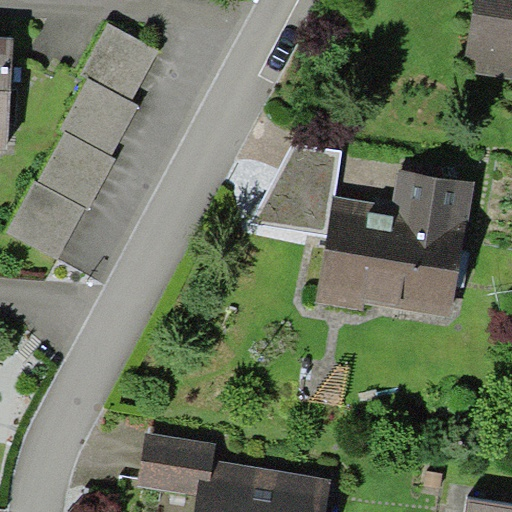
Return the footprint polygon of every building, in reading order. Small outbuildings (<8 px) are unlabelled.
[(511,0),(473,0),(462,71),(511,78),(511,0)] [(0,23),(0,135),(9,136),(16,24),(0,23)] [(86,75),(132,100),(158,50),(106,23),(80,72),(86,75)] [(63,131),(110,156),(138,102),(132,100),(86,75),(58,129),(63,131)] [(63,131),(36,182),(82,206),(86,208),(113,157),(110,156),(63,131)] [(393,201),(331,193),(317,294),(457,313),(475,181),(397,170),(393,201)] [(33,181),(6,234),(54,259),(82,206),(36,182),(33,181)] [(143,483),(196,491),(193,511),(323,511),(329,474),(223,459),(225,439),(151,429),(143,483)] [(511,511),(511,491),(467,485),(463,511),(511,511)]
